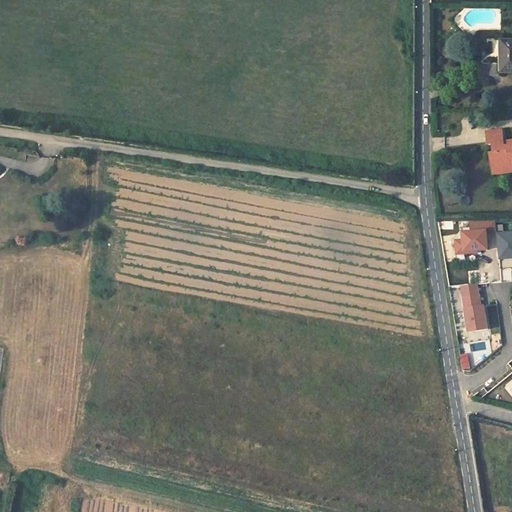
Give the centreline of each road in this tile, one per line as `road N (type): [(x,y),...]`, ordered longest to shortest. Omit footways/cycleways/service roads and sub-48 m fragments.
road 1 (residential): [(0,132),(428,197)]
road 2 (tertiary): [(455,394),(428,197)]
road 3 (tertiary): [(428,197),(422,0)]
road 4 (residential): [(455,394),(510,351),(502,291)]
